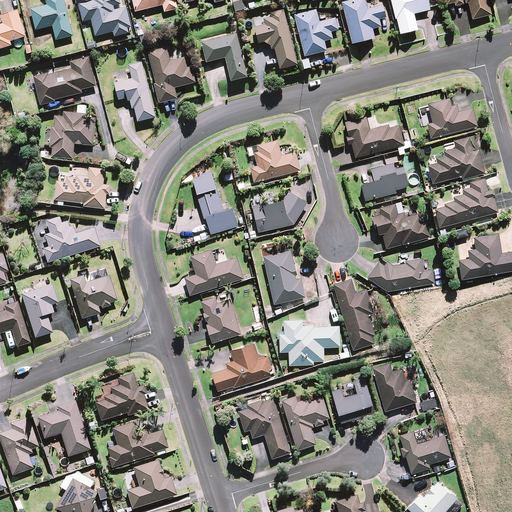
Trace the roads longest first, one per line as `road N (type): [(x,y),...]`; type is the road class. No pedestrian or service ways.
road 1 (residential): [(164,327),(140,235),(159,165),(194,128),(306,95)]
road 2 (residential): [(306,95),(481,52)]
road 3 (residential): [(218,498),(164,327)]
road 4 (residential): [(0,390),(164,327)]
road 5 (residential): [(337,244),(333,194),(306,95)]
road 6 (residential): [(362,459),(218,498)]
